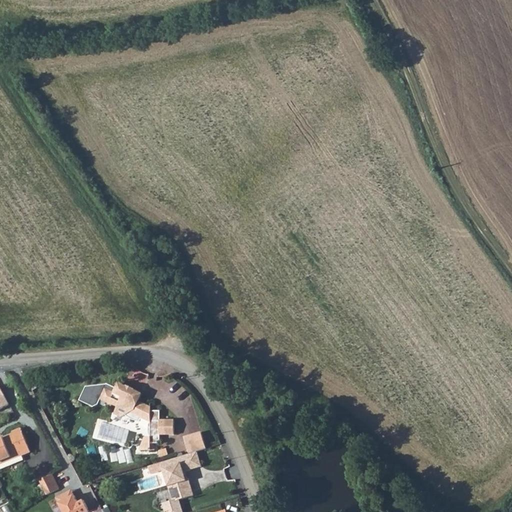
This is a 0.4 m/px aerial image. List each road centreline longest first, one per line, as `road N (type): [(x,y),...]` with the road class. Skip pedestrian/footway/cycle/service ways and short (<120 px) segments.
road 1 (residential): [(260,511),(208,389),(179,363),(127,350),(0,359)]
road 2 (track): [(165,356),(170,336),(162,315),(0,63)]
road 3 (track): [(364,0),(436,154),(511,279)]
road 4 (unknown): [(18,357),(94,462)]
